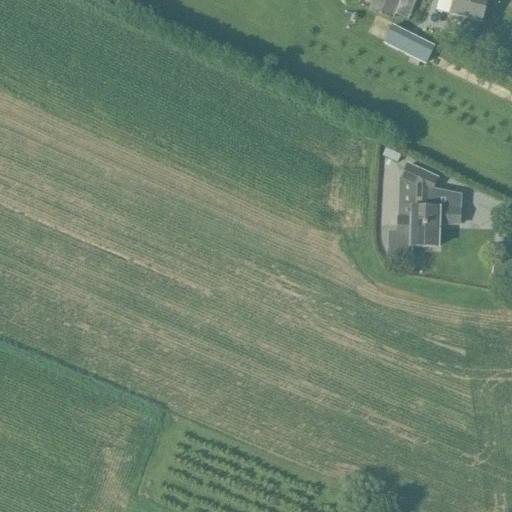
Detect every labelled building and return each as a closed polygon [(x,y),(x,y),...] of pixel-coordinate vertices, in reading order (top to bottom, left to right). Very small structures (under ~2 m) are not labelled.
[(371,0),(367,10),(391,20),(399,0),(371,0)] [(445,34),(473,41),(477,25),(480,25),(486,0),(437,0),(434,12),(448,16),(447,17),(449,18),(445,34)] [(392,27),(383,45),(423,65),(432,47),(392,27)] [(385,148),(381,156),(396,163),(400,156),(385,148)] [(388,233),(388,261),(412,262),(412,247),(438,248),(438,225),(460,225),(460,210),(441,209),(441,210),(430,209),(430,196),(438,179),(406,165),(398,182),(413,188),(413,209),(409,209),(409,216),(395,216),(395,233),(388,233)] [(511,282),(511,250),(494,249),(491,280),(511,282)]
